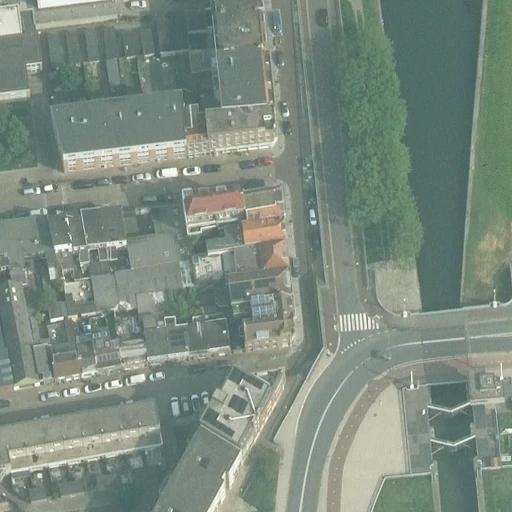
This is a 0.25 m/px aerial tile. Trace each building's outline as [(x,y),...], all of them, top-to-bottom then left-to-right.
[(0,0),(0,2),(2,19),(34,15),(36,31),(118,21),(116,5),(129,3),(128,0),(0,0)] [(261,0),(217,0),(218,14),(220,13),(220,12),(263,9),(261,0)] [(220,13),(218,14),(211,14),(213,34),(265,29),(263,9),(220,12),(220,13)] [(0,105),(30,102),(27,76),(40,74),(41,75),(42,75),(42,71),(38,43),(37,43),(37,40),(36,31),(34,15),(2,19),(0,19),(0,105)] [(157,20),(160,59),(189,56),(187,37),(186,17),(157,20)] [(213,34),(217,73),(269,68),(265,29),(213,34)] [(104,32),(108,63),(118,62),(114,31),(104,32)] [(141,34),(144,59),(154,57),(151,32),(141,34)] [(85,34),(89,65),(99,64),(95,33),(85,34)] [(67,37),(71,68),(81,66),(77,35),(67,37)] [(137,60),(134,35),(123,36),(127,61),(137,60)] [(48,39),(52,70),(62,69),(58,38),(48,39)] [(217,73),(222,130),(222,131),(275,125),(269,68),(217,73)] [(185,160),(183,127),(181,111),(52,127),(64,174),(64,175),(185,160)] [(13,138),(30,136),(33,136),(31,121),(28,121),(12,123),(13,138)] [(205,125),(183,127),(185,160),(208,157),(205,125)] [(205,125),(208,157),(272,150),(276,143),(275,125),(222,131),(222,130),(211,131),(210,125),(205,125)] [(188,244),(222,238),(285,228),(282,203),(276,199),(242,205),(242,203),(234,204),(234,205),(191,210),(191,209),(182,210),(183,211),(188,244)] [(125,252),(127,264),(129,274),(130,274),(191,265),(188,244),(183,211),(182,210),(150,214),(155,247),(125,252)] [(129,274),(127,264),(117,265),(115,254),(125,252),(120,218),(100,221),(106,250),(110,277),(129,274)] [(89,269),(91,280),(110,277),(106,250),(100,221),(81,223),(88,257),(98,256),(100,267),(89,269)] [(70,256),(70,259),(78,258),(79,265),(78,265),(79,270),(89,269),(88,257),(81,223),(63,225),(70,256)] [(55,259),(57,273),(64,272),(64,275),(72,274),(70,259),(70,256),(63,225),(47,227),(55,259)] [(47,227),(32,228),(39,263),(47,262),(48,268),(47,268),(48,274),(57,273),(55,259),(47,227)] [(23,260),(25,278),(34,276),(33,270),(32,270),(31,264),(39,263),(32,228),(16,231),(23,260)] [(204,252),(206,263),(231,259),(286,251),(285,228),(222,238),(224,250),(204,252)] [(23,260),(16,231),(0,233),(0,244),(8,275),(9,278),(16,277),(16,279),(25,278),(23,260)] [(0,277),(8,275),(0,244),(0,277)] [(231,259),(206,263),(191,265),(130,274),(134,299),(166,295),(213,289),(235,286),(289,279),(286,251),(231,259)] [(86,317),(90,339),(97,377),(147,368),(142,339),(140,328),(139,328),(136,310),(134,299),(130,274),(129,274),(110,277),(91,280),(96,316),(86,317)] [(247,312),(292,307),(289,279),(235,286),(213,289),(216,309),(221,313),(233,311),(234,314),(247,312)] [(59,290),(61,306),(64,322),(74,320),(70,288),(59,290)] [(0,319),(6,357),(13,392),(39,388),(31,347),(27,323),(21,290),(0,292),(0,319)] [(166,295),(134,299),(136,310),(139,328),(140,328),(142,327),(143,326),(155,324),(169,322),(166,295)] [(64,322),(61,306),(49,307),(52,324),(64,322)] [(292,307),(247,312),(234,314),(230,315),(232,326),(251,323),(253,332),(294,327),(292,307)] [(6,357),(0,319),(0,394),(13,392),(6,357)] [(31,347),(39,388),(55,385),(50,353),(49,344),(41,346),(36,321),(27,323),(31,347)] [(69,350),(50,353),(55,385),(82,380),(75,342),(71,324),(65,325),(69,350)] [(142,327),(140,328),(142,339),(147,368),(167,365),(163,337),(157,338),(155,324),(143,326),(142,327)] [(294,327),(253,332),(242,333),(245,354),(290,347),(295,342),(294,327)] [(204,332),(208,359),(230,356),(226,329),(204,332)] [(204,332),(184,335),(188,362),(208,359),(204,332)] [(163,337),(167,365),(188,362),(184,335),(163,337)] [(97,377),(90,339),(75,342),(82,380),(97,377)] [(200,446),(241,468),(284,391),(283,390),(282,389),(226,399),(203,442),(200,446)] [(468,392),(470,415),(505,412),(503,395),(494,396),(494,389),(479,390),(468,392)] [(136,416),(143,454),(163,450),(156,412),(136,416)] [(143,454),(136,416),(117,419),(124,457),(143,454)] [(98,422),(105,460),(124,457),(117,419),(98,422)] [(80,426),(86,464),(105,460),(98,422),(80,426)] [(86,464),(80,426),(61,429),(67,467),(86,464)] [(67,467),(61,429),(42,432),(49,470),(67,467)] [(42,432),(23,436),(30,474),(49,470),(42,432)] [(4,439),(11,477),(30,474),(23,436),(4,439)] [(0,479),(11,477),(4,439),(0,439),(0,479)] [(172,497),(199,511),(217,511),(225,497),(222,496),(226,489),(229,490),(241,468),(200,446),(172,497)] [(142,473),(145,485),(156,483),(154,471),(142,473)] [(145,485),(142,473),(131,475),(133,487),(145,485)] [(109,479),(111,491),(123,489),(120,477),(109,479)] [(111,491),(109,479),(97,481),(99,493),(111,491)] [(71,486),(73,498),(85,496),(83,484),(71,486)] [(73,498),(71,486),(59,488),(61,500),(73,498)] [(37,492),(39,504),(47,503),(45,491),(37,492)] [(39,504),(37,492),(29,494),(31,505),(39,504)] [(199,511),(172,497),(164,511),(199,511)]
